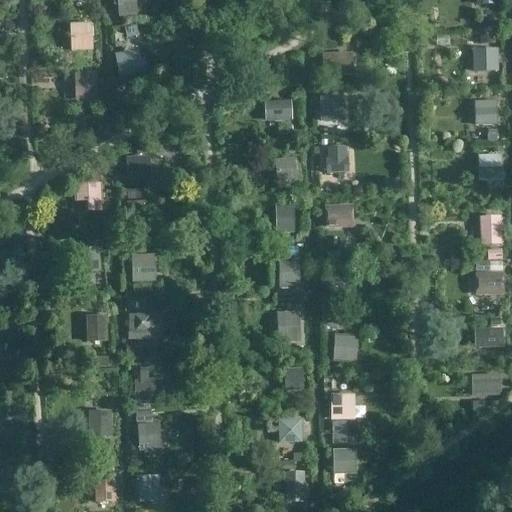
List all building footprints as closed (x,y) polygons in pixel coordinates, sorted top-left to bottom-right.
[(134,0),(112,0),(113,5),(116,5),(117,17),(136,16),(134,0)] [(486,21),(486,30),(500,30),(499,21),(486,21)] [(91,51),(90,23),(69,24),(70,52),(91,51)] [(136,26),(124,28),(125,38),(137,36),(136,26)] [(480,35),(479,44),(492,44),(492,35),(480,35)] [(448,47),(447,36),(435,36),(435,47),(448,47)] [(113,53),(118,77),(146,71),(143,58),(140,58),(138,48),(113,53)] [(498,48),(471,49),(472,71),(498,71),(498,48)] [(324,53),(325,76),(352,75),(352,52),(324,53)] [(74,66),(74,57),(65,57),(65,66),(74,66)] [(94,103),(94,73),(73,73),(74,103),(94,103)] [(343,121),(343,96),(319,96),(319,121),(343,121)] [(292,121),(291,100),(263,102),(264,122),(292,121)] [(473,101),(474,124),(497,124),(496,100),(473,101)] [(41,137),(49,128),(43,123),(35,131),(41,137)] [(487,141),(497,142),(497,130),(487,130),(487,141)] [(347,147),(325,147),(326,173),(347,173),(347,147)] [(501,155),(477,156),(478,182),(502,181),(501,155)] [(149,156),(125,157),(126,180),(150,179),(149,156)] [(295,170),(294,157),(273,159),(276,190),(298,188),(296,170),(295,170)] [(398,179),(382,180),(383,190),(399,189),(398,179)] [(102,212),(101,182),(73,183),(73,202),(86,202),(86,212),(102,212)] [(125,200),(140,200),(140,190),(125,190),(125,200)] [(152,201),(125,202),(126,224),(153,223),(152,201)] [(353,205),(323,206),(324,229),(353,228),(353,205)] [(293,233),(292,206),(274,206),(275,233),(293,233)] [(479,217),(480,245),(501,244),(500,216),(479,217)] [(100,271),(99,247),(72,248),(73,273),(100,271)] [(283,247),(283,257),(298,256),(298,247),(283,247)] [(154,281),(154,255),(145,255),(145,248),(130,248),(131,263),(128,263),(128,273),(131,273),(131,282),(154,281)] [(487,250),(487,261),(502,260),(501,249),(487,250)] [(341,262),(341,251),(327,252),(327,262),(341,262)] [(277,259),(277,289),(299,289),(298,259),(277,259)] [(475,262),(475,272),(502,271),(502,262),(475,262)] [(349,264),(335,264),(335,274),(350,274),(349,264)] [(503,295),(503,273),(474,274),(475,296),(503,295)] [(351,276),(327,277),(328,297),(352,296),(351,276)] [(295,311),(295,302),(286,302),(286,311),(295,311)] [(299,342),(299,312),(275,313),(276,342),(299,342)] [(149,315),(128,315),(128,330),(134,333),(150,333),(150,330),(152,330),(152,321),(149,318),(149,315)] [(106,333),(106,316),(86,316),(86,333),(106,333)] [(490,318),(490,326),(501,326),(500,318),(490,318)] [(344,331),(344,323),(323,323),(323,331),(344,331)] [(503,348),(503,328),(474,329),(475,349),(503,348)] [(357,336),(334,334),(332,361),(355,362),(357,336)] [(141,354),(141,345),(125,345),(125,354),(141,354)] [(108,368),(108,357),(94,357),(94,348),(85,348),(85,368),(108,368)] [(147,369),(135,368),(135,380),(134,380),(134,402),(155,402),(155,380),(147,380),(147,369)] [(283,369),(284,392),(303,391),(302,369),(283,369)] [(499,396),(499,374),(470,375),(470,396),(499,396)] [(340,396),(330,396),(330,420),(354,420),(354,394),(340,394),(340,396)] [(487,402),(473,402),(473,411),(487,411),(487,402)] [(111,437),(111,410),(90,410),(90,437),(111,437)] [(151,412),(134,412),(135,422),(151,421),(151,412)] [(301,443),(301,419),(277,420),(277,443),(301,443)] [(346,433),(346,422),(331,422),(331,433),(346,433)] [(159,424),(136,424),(137,451),(160,451),(159,424)] [(347,444),(346,434),(331,434),(331,445),(347,444)] [(111,453),(111,443),(100,443),(100,453),(111,453)] [(355,449),(332,450),(332,475),(356,475),(355,449)] [(98,457),(97,471),(114,471),(114,457),(98,457)] [(285,472),(284,502),(303,502),(304,472),(285,472)] [(116,502),(115,475),(93,476),(94,503),(116,502)] [(158,476),(137,476),(138,503),(158,502),(158,476)]
